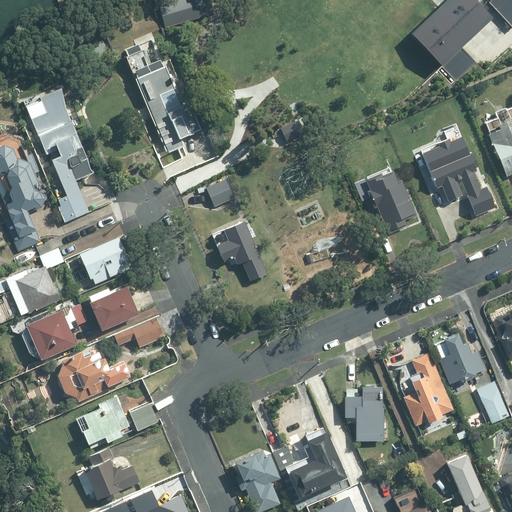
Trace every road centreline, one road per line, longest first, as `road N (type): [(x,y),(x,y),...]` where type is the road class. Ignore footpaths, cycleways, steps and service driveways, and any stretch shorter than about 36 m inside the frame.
road 1 (track): [(151,208),(229,149),(272,79),(383,0)]
road 2 (residential): [(511,251),(220,374)]
road 3 (residential): [(220,374),(151,208)]
road 4 (residential): [(220,374),(187,393),(184,405),(227,511)]
